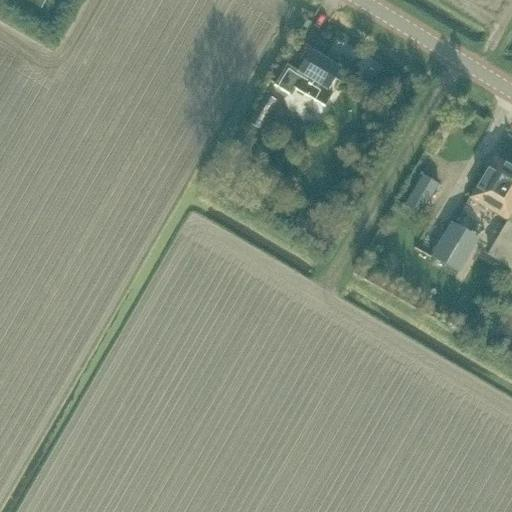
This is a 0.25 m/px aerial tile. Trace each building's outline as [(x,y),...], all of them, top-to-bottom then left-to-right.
[(23,0),(41,10),(47,0),(23,0)] [(332,94),(328,92),(340,72),(310,53),(298,73),(287,66),(274,87),(289,96),(294,89),(325,108),(332,94)] [(260,131),(275,102),(264,95),(254,113),(248,124),(260,131)] [(511,166),(496,156),(468,200),(507,223),(511,215),(511,166)] [(420,217),(439,186),(423,176),(404,207),(420,217)] [(511,215),(507,223),(486,256),(511,271),(511,215)] [(479,239),(451,223),(430,259),(458,275),(479,239)] [(472,335),(488,343),(506,309),(490,300),(472,335)]
